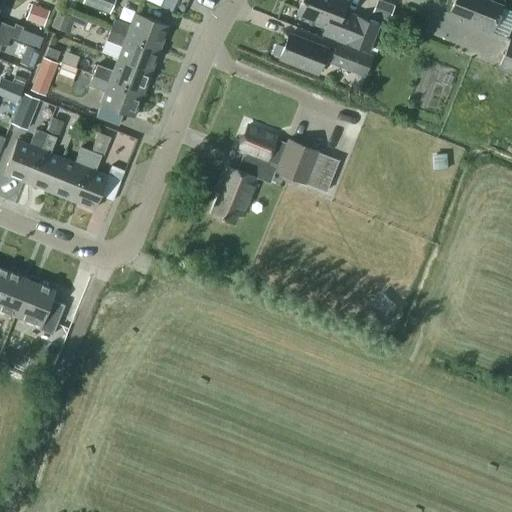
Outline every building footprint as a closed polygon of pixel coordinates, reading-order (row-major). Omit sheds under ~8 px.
[(0,0),(0,34),(10,38),(11,36),(19,39),(24,26),(15,22),(14,26),(0,20),(0,5),(2,0),(0,0)] [(115,0),(83,0),(83,2),(110,12),(115,0)] [(343,11),(347,0),(346,0),(302,0),(297,13),(327,25),(324,33),(369,51),(379,25),(343,11)] [(381,0),(376,0),(372,13),(389,20),(394,5),(381,0)] [(493,31),(503,5),(490,0),(455,0),(451,11),(466,17),(465,20),(493,31)] [(38,4),(32,18),(43,23),(49,8),(38,4)] [(64,30),(70,14),(58,9),(51,25),(64,30)] [(130,25),(114,19),(110,29),(159,48),(168,25),(135,12),(130,25)] [(122,46),(117,58),(151,71),(159,48),(110,29),(106,40),(122,46)] [(30,31),(26,42),(40,48),(44,37),(30,31)] [(10,38),(0,34),(0,44),(6,47),(10,38)] [(288,34),(278,59),(316,73),(326,49),(288,34)] [(511,73),(511,38),(511,39),(500,68),(511,73)] [(365,76),(373,55),(336,41),(328,62),(365,76)] [(27,44),(19,61),(32,67),(40,50),(27,44)] [(48,46),(45,54),(57,59),(60,50),(48,46)] [(58,62),(43,56),(30,90),(45,95),(58,62)] [(151,71),(117,58),(112,70),(96,64),(92,74),(142,93),(151,71)] [(62,62),(58,73),(73,78),(77,67),(62,62)] [(12,81),(24,87),(28,79),(15,73),(12,81)] [(133,116),(142,93),(92,74),(88,85),(104,91),(100,104),(133,116)] [(1,77),(0,79),(0,94),(17,103),(24,87),(12,81),(1,77)] [(12,121),(27,127),(39,97),(24,91),(12,121)] [(58,135),(64,121),(52,116),(46,129),(58,135)] [(243,154),(237,169),(229,166),(222,184),(220,183),(209,210),(231,219),(234,212),(237,214),(252,175),(245,173),(249,164),(253,166),(257,157),(277,165),(274,170),(326,191),(339,160),(287,139),(286,142),(275,138),(276,136),(247,125),(238,148),(247,151),(245,155),(243,154)] [(4,171),(26,180),(46,131),(36,127),(30,143),(17,138),(4,171)] [(49,189),(62,156),(50,151),(56,135),(46,131),(26,180),(49,189)] [(74,161),(62,156),(49,189),(71,198),(91,149),(81,145),(74,161)] [(101,154),(91,149),(71,198),(94,208),(99,194),(113,200),(125,169),(111,164),(107,175),(95,169),(101,154)] [(0,298),(11,271),(0,266),(0,298)] [(0,298),(0,308),(17,315),(32,279),(11,271),(0,298)] [(40,324),(38,328),(53,334),(65,304),(52,298),(55,289),(32,279),(17,315),(40,324)] [(380,323),(397,304),(381,289),(363,308),(380,323)] [(0,356),(0,361),(11,367),(16,357),(4,350),(0,356)]
